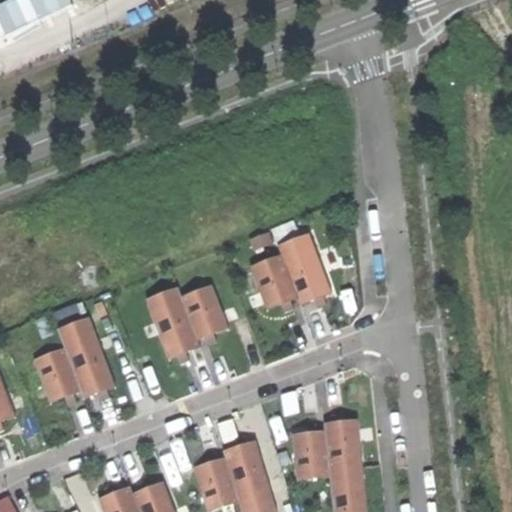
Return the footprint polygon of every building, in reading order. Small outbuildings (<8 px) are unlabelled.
[(274,229),(280,243),(302,235),(296,220),(274,229)] [(314,237),(282,249),(285,258),(302,302),(305,310),(322,303),(337,297),(314,237)] [(288,307),(302,302),(285,258),(256,269),(272,313),(288,307)] [(217,290),(186,301),(202,344),(219,338),(232,333),(217,290)] [(183,291),(151,303),(173,364),(190,358),(205,353),(202,344),(186,301),(183,291)] [(94,321),(63,333),(70,352),(86,396),(88,402),(106,396),(119,391),(94,321)] [(71,401),(86,396),(70,352),(39,363),(55,407),(71,401)] [(3,377),(0,378),(0,428),(6,426),(20,421),(3,377)] [(343,425),(328,427),(329,433),(334,483),(337,511),(371,511),(362,423),(343,425)] [(302,486),(334,483),(329,433),(314,435),(297,437),(302,486)] [(244,449),(227,454),(230,462),(243,505),(245,511),(280,511),(259,444),(244,449)] [(211,511),(222,511),(243,505),(230,462),(213,467),(198,471),(211,511)] [(154,491),(137,497),(142,511),(178,511),(168,485),(154,491)] [(106,511),(142,511),(137,497),(135,491),(120,497),(103,503),(106,511)]
